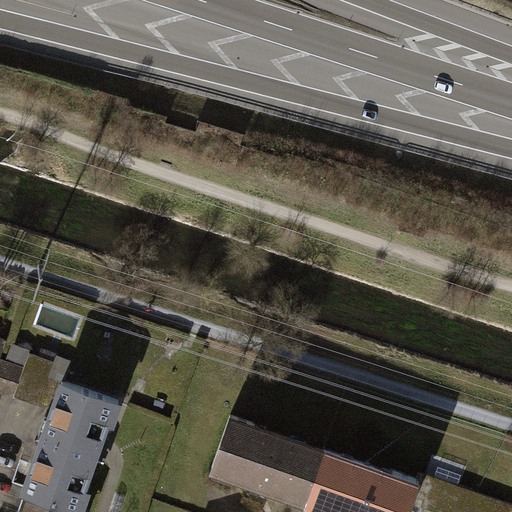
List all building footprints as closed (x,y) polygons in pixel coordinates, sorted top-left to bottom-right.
[(20,366),(9,395),(33,404),(49,360),(25,351),(20,366)] [(0,391),(9,395),(20,366),(0,358),(0,391)] [(113,400),(59,380),(20,489),(27,491),(75,508),(113,400)] [(209,464),(302,497),(319,449),(226,416),(209,464)] [(302,497),(343,511),(401,511),(412,483),(319,449),(302,497)] [(428,477),(418,505),(437,511),(464,511),(472,492),(428,477)] [(27,491),(20,511),(81,511),(82,511),(75,508),(27,491)] [(497,511),(501,502),(472,492),(464,511),(497,511)]
